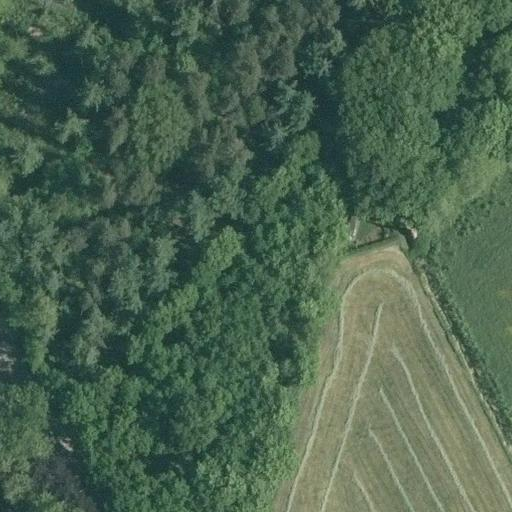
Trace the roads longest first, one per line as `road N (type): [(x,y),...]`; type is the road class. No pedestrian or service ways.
road 1 (track): [(451,0),(59,451)]
road 2 (unclassified): [(90,511),(0,336)]
